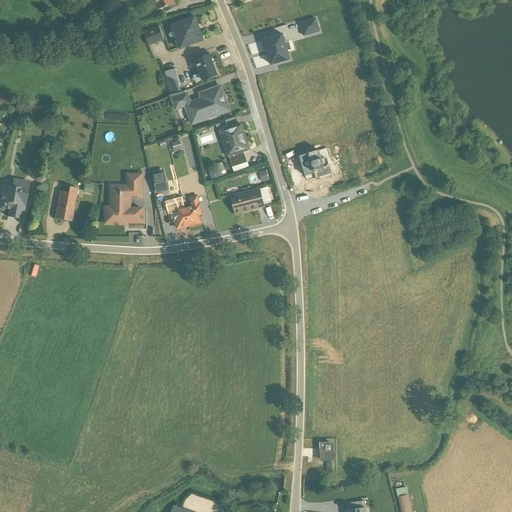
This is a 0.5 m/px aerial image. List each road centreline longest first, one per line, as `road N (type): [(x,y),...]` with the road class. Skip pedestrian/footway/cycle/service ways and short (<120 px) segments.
road 1 (residential): [(0,241),(147,252),(292,225)]
road 2 (residential): [(292,225),(300,323),(295,511)]
road 3 (residential): [(220,0),(292,225)]
